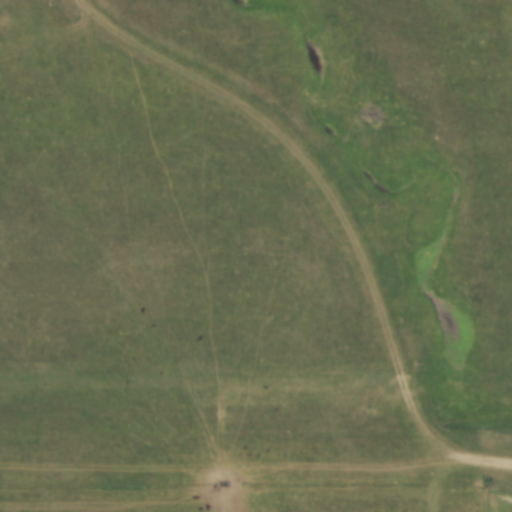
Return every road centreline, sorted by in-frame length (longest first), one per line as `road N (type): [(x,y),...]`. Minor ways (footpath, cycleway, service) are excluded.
road 1 (track): [(478,461),(441,445),(417,412),(352,228),(306,160),(82,0)]
road 2 (track): [(0,467),(511,466)]
